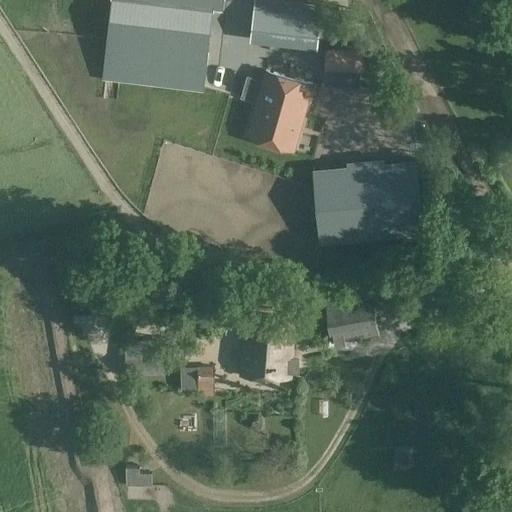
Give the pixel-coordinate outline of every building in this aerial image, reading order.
[(223,0),(112,0),(108,42),(128,44),(123,81),(203,90),(213,6),(223,7),(223,0)] [(320,6),(259,0),(257,0),(253,43),(316,49),(320,6)] [(327,46),(327,69),(362,71),(362,48),(327,46)] [(265,70),(248,136),(294,147),(310,81),(265,70)] [(321,242),(371,238),(427,234),(421,159),(315,168),(316,185),(321,242)] [(372,291),(327,299),(333,342),(377,334),(372,291)] [(290,370),(291,358),(293,318),(246,316),(243,375),(290,377),(290,370)] [(164,338),(123,341),(125,377),(164,374),(164,338)] [(199,365),(199,380),(199,390),(205,390),(205,395),(216,395),(215,380),(215,364),(199,365)] [(199,390),(199,380),(199,365),(189,366),(181,366),(180,390),(199,390)] [(166,378),(142,377),(141,385),(166,386),(166,378)] [(125,463),(125,485),(151,484),(151,470),(139,470),(138,463),(125,463)]
